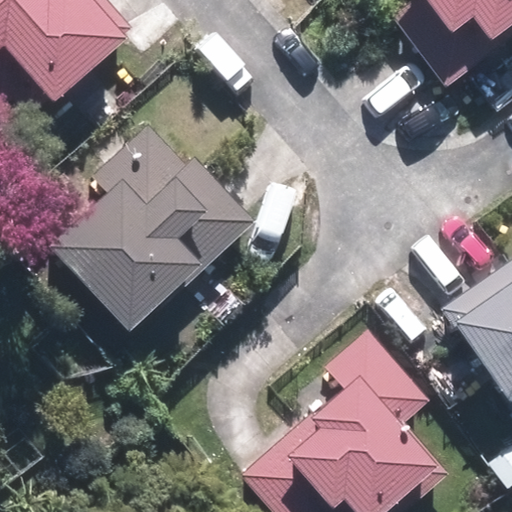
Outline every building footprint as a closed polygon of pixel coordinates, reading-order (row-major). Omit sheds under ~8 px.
[(0,0),(0,81),(30,115),(133,24),(111,0),(0,0)] [(511,0),(410,0),(398,9),(449,78),(511,32),(511,0)] [(44,218),(137,317),(195,263),(198,267),(258,212),(199,149),(190,157),(153,117),(44,218)] [(469,314),(511,376),(511,255),(447,300),(461,319),(469,314)] [(247,466),(286,511),(337,511),(360,493),(371,506),(440,449),(409,412),(429,395),(371,327),(332,359),(350,380),(247,466)]
